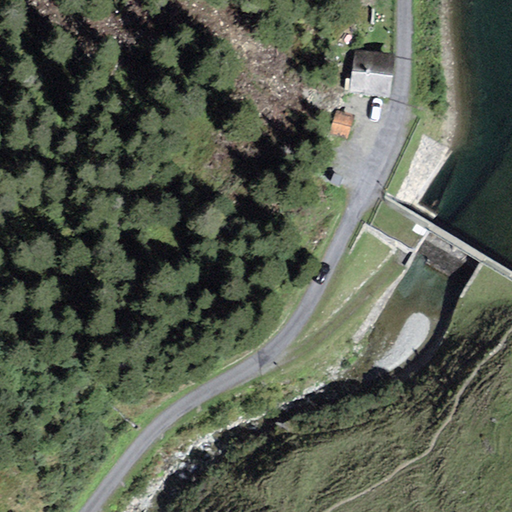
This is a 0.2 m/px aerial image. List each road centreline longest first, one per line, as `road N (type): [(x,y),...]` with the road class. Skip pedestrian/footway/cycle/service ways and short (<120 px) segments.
road 1 (track): [(367,184),(317,295),(276,351),(162,422),(85,511)]
road 2 (track): [(410,0),(404,87),(367,184)]
